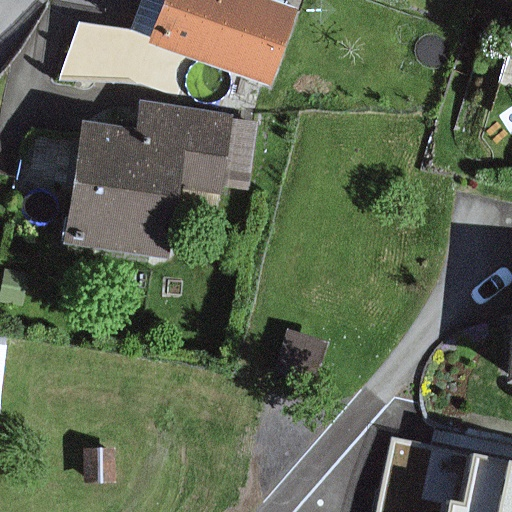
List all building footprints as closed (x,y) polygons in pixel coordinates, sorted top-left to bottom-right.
[(284,80),(309,9),(282,0),(151,0),(140,31),(284,80)] [(74,57),(121,72),(132,36),(86,21),(74,57)] [(54,246),(92,251),(173,262),(181,208),(228,215),(243,110),(130,94),(125,133),(70,126),(54,246)] [(511,256),(497,257),(498,283),(500,380),(511,379),(511,256)] [(511,511),(511,466),(473,458),(463,503),(450,500),(447,511),(511,511)]
